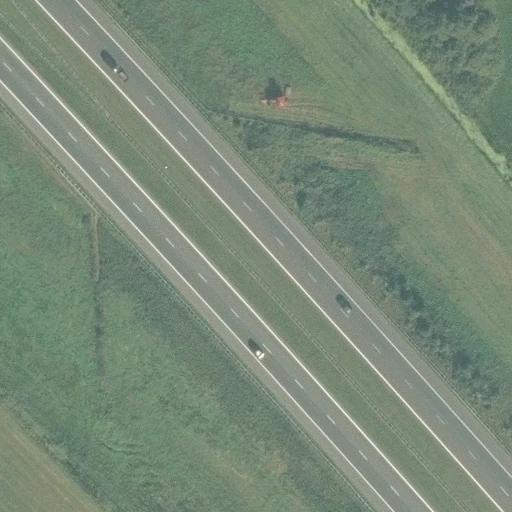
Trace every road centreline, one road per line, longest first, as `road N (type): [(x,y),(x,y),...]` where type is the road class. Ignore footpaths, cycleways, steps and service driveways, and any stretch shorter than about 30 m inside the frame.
road 1 (motorway): [(511,490),(278,225),(59,0)]
road 2 (motorway): [(0,64),(404,511)]
